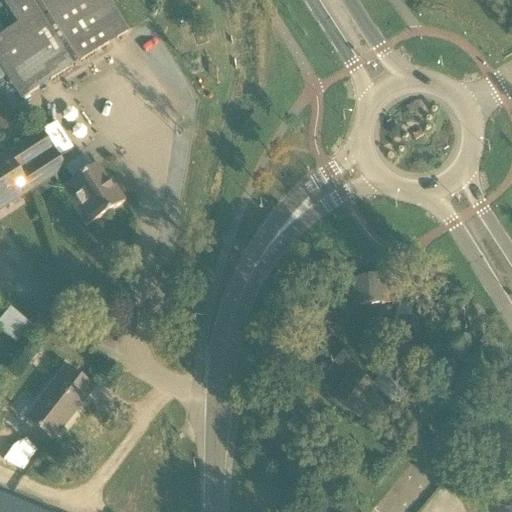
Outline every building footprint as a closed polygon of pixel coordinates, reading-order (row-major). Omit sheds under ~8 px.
[(0,80),(6,77),(21,100),(128,33),(106,0),(0,0),(18,26),(0,37),(0,80)] [(53,178),(65,170),(42,133),(0,159),(0,211),(53,178)] [(53,178),(86,229),(124,204),(114,188),(110,191),(95,167),(73,182),(65,170),(53,178)] [(345,284),(346,306),(394,304),(393,273),(345,284)] [(0,329),(17,344),(33,325),(12,307),(0,321),(0,329)] [(379,394),(363,381),(372,370),(347,350),(330,373),(346,386),(335,400),(359,419),(379,394)] [(66,369),(25,421),(52,442),(93,391),(66,369)] [(0,511),(36,511),(0,496),(0,511)]
